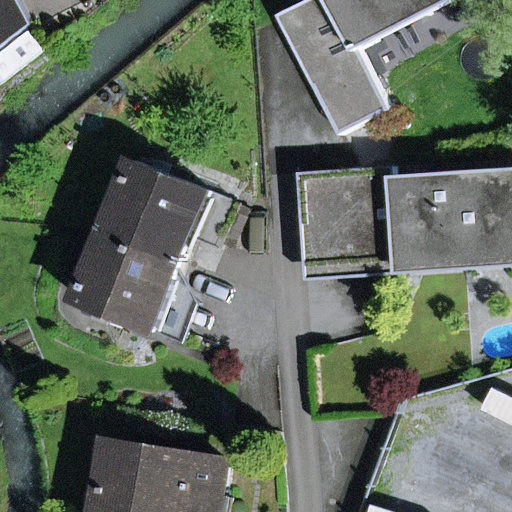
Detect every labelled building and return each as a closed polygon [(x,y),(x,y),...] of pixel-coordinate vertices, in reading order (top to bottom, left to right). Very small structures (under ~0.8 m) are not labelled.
[(0,0),(0,52),(3,51),(36,26),(22,0),(0,0)] [(318,0),(301,9),(318,42),(302,50),(346,136),(396,111),(365,51),(463,0),(318,0)] [(318,42),(301,9),(285,17),(302,50),(318,42)] [(243,205),(142,164),(114,233),(186,262),(198,233),(227,245),(243,205)] [(378,231),(403,230),(406,275),(511,268),(511,170),(401,178),(401,168),(307,174),(313,267),(380,263),(378,231)] [(406,275),(403,230),(378,231),(380,263),(313,267),(314,281),(406,275)] [(86,302),(158,331),(184,268),(186,262),(114,233),(86,302)] [(158,331),(188,344),(204,305),(184,268),(158,331)] [(119,446),(107,511),(224,511),(227,497),(232,465),(119,446)] [(234,511),(236,499),(227,497),(224,511),(234,511)]
